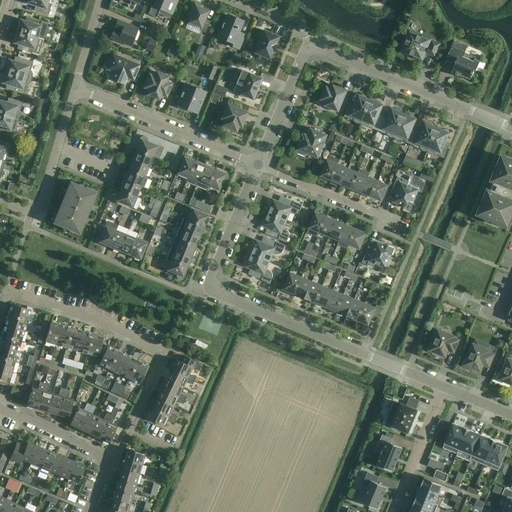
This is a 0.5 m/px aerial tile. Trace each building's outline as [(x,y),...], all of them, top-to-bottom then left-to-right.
[(23,0),(24,1),(25,2),(37,6),(36,11),(48,14),(51,4),(48,3),(48,0),(23,0)] [(151,5),(147,14),(156,18),(157,14),(161,15),(169,19),(171,14),(176,0),(155,0),(153,6),(151,5)] [(205,33),(210,21),(204,19),(208,11),(201,8),(202,5),(193,1),(187,16),(189,17),(187,23),(200,28),(199,30),(205,33)] [(237,33),(242,22),(226,15),(223,23),(222,23),(220,27),(221,28),(218,37),(229,41),(227,44),(238,48),(243,35),(237,33)] [(17,31),(36,37),(39,26),(40,21),(28,17),(27,23),(19,20),(17,26),(18,27),(17,31)] [(257,18),(254,25),(260,27),(263,21),(257,18)] [(130,47),(138,28),(117,19),(109,38),(130,47)] [(273,52),(276,45),(275,44),(278,37),(263,30),(254,52),(258,54),(257,56),(258,58),(262,59),(264,58),(264,57),(269,59),(272,51),(273,52)] [(33,48),(36,37),(17,31),(15,36),(14,36),(12,42),(20,44),(19,50),(31,53),(32,48),(33,48)] [(434,55),(438,44),(416,35),(414,32),(412,31),(410,31),(408,33),(407,35),(408,38),(403,51),(421,58),(424,51),(434,55)] [(152,51),(156,40),(150,37),(145,49),(152,51)] [(476,70),(479,61),(474,59),(475,57),(465,53),(467,46),(454,41),(446,60),(455,64),(452,72),(456,73),(456,74),(456,76),(458,76),(460,75),(470,79),(474,69),(476,70)] [(199,60),(204,47),(198,45),(193,57),(199,60)] [(231,59),(238,62),(240,55),(234,53),(231,59)] [(132,79),(138,66),(112,55),(106,68),(112,71),(109,78),(123,84),(126,77),(132,79)] [(5,71),(31,79),(31,77),(32,76),(31,74),(31,72),(30,70),(32,62),(17,57),(15,63),(7,60),(5,66),(7,66),(5,71)] [(211,79),(216,68),(209,65),(204,76),(211,79)] [(252,100),(261,78),(241,70),(233,92),(252,100)] [(30,80),(31,79),(5,71),(4,76),(3,76),(1,82),(9,84),(7,89),(23,94),(25,85),(27,85),(29,84),(30,82),(30,80)] [(165,81),(167,77),(156,72),(154,77),(149,74),(143,87),(149,90),(147,94),(158,99),(160,94),(165,97),(171,84),(165,81)] [(197,114),(205,92),(184,83),(175,105),(180,107),(180,108),(191,113),(191,111),(197,114)] [(211,92),(213,92),(221,96),(222,96),(224,89),(216,85),(214,84),(211,92)] [(346,91),(333,86),(332,89),(326,87),(321,99),(327,102),(325,105),(328,106),(328,109),(329,110),(331,111),(334,111),(336,110),(338,111),(346,91)] [(213,93),(210,100),(216,102),(219,96),(213,93)] [(361,123),(370,101),(366,99),(366,98),(365,96),(364,95),(363,95),(361,95),(359,95),(354,107),(349,105),(344,117),(354,121),(355,122),(356,123),(358,123),(359,124),(361,123)] [(0,114),(14,119),(17,119),(18,118),(19,117),(19,114),(19,113),(19,112),(22,102),(10,98),(8,103),(0,101),(0,114)] [(377,131),(382,119),(377,117),(382,104),(381,103),(380,102),(379,101),(377,101),(375,101),(375,103),(370,101),(361,123),(361,124),(362,125),(363,126),(365,126),(366,127),(368,127),(377,131)] [(241,127),(247,112),(226,104),(220,118),(223,120),(221,125),(235,131),(238,125),(241,127)] [(394,137),(404,115),(399,113),(399,112),(398,110),(397,109),(396,109),(394,108),(393,109),(387,121),(382,119),(377,131),(387,135),(388,136),(389,137),(391,137),(392,137),(394,137)] [(12,125),(14,119),(0,114),(0,127),(1,128),(0,131),(0,133),(12,136),(15,126),(12,125)] [(411,144),(416,133),(410,131),(415,118),(414,117),(413,116),(412,115),(410,115),(409,115),(408,117),(404,115),(394,137),(395,139),(396,140),(398,140),(399,140),(401,140),(411,144)] [(427,151),(437,128),(432,127),(433,125),(432,124),(430,123),(429,123),(427,122),(426,123),(421,135),(416,133),(411,144),(420,148),(421,150),(422,151),(424,151),(426,151),(427,151)] [(327,136),(320,133),(320,132),(311,128),(308,135),(304,134),(304,135),(302,134),(300,140),(301,141),(300,143),(299,144),(298,146),(298,148),(298,150),(299,150),(297,153),(305,156),(306,153),(318,158),(325,142),(324,142),(327,136)] [(437,128),(427,151),(428,153),(430,154),(431,154),(433,154),(434,154),(444,158),(449,147),(443,144),(449,132),(448,131),(446,130),(445,129),(444,129),(442,129),(441,130),(437,128)] [(136,150),(152,157),(152,156),(158,159),(157,158),(161,148),(146,142),(147,141),(147,139),(146,138),(145,137),(144,136),(142,136),(140,137),(139,138),(136,145),(138,146),(136,150)] [(0,160),(4,161),(2,160),(4,153),(7,154),(10,144),(0,141),(0,160)] [(148,167),(152,157),(136,150),(135,154),(133,154),(131,160),(148,167)] [(170,164),(176,167),(180,156),(174,154),(170,164)] [(187,177),(194,161),(189,160),(190,158),(184,156),(176,174),(186,179),(187,179),(188,177),(187,177)] [(338,165),(340,160),(330,157),(328,161),(322,175),(332,179),(338,165)] [(511,160),(502,157),(498,166),(499,167),(496,175),(494,175),(492,180),(495,181),(490,191),(488,190),(478,214),(486,217),(486,216),(501,222),(500,223),(508,226),(511,215),(511,160)] [(143,176),(148,167),(131,160),(128,165),(130,166),(128,170),(143,176)] [(197,182),(204,164),(199,162),(198,163),(194,161),(187,177),(188,177),(187,179),(186,179),(185,181),(195,186),(197,182)] [(206,190),(207,186),(214,170),(210,168),(210,167),(204,164),(197,182),(195,186),(206,190)] [(348,169),(338,165),(332,179),(342,183),(348,169)] [(358,173),(348,169),(342,183),(352,187),(358,173)] [(139,186),(143,176),(128,170),(126,174),(125,174),(122,179),(139,186)] [(214,170),(207,186),(218,191),(222,180),(224,180),(226,180),(227,179),(228,177),(228,175),(227,174),(226,173),(218,170),(218,171),(214,170)] [(367,177),(368,177),(358,173),(352,187),(362,191),(367,177)] [(411,210),(413,203),(412,203),(418,190),(407,186),(409,181),(397,176),(397,177),(392,189),(398,191),(393,202),(404,206),(404,207),(411,210)] [(378,181),(368,177),(367,177),(362,191),(372,195),(378,181)] [(135,196),(139,186),(122,179),(120,185),(122,186),(120,190),(135,196)] [(378,181),(372,195),(381,199),(387,185),(378,181)] [(78,233),(95,193),(69,182),(53,223),(78,233)] [(137,197),(135,196),(120,190),(118,194),(116,194),(114,200),(133,208),(137,197)] [(269,213),(286,220),(289,212),(293,214),(295,214),(297,214),(299,212),(300,210),(302,205),(294,201),(294,202),(283,197),(280,203),(273,200),(270,206),(271,207),(269,213)] [(108,201),(105,208),(112,211),(115,204),(108,201)] [(200,202),(198,208),(208,213),(211,206),(200,202)] [(187,220),(203,226),(204,222),(206,222),(208,218),(206,217),(207,215),(191,208),(186,219),(187,220)] [(282,228),(286,220),(269,213),(266,219),(265,219),(262,225),(270,228),(267,235),(278,239),(287,243),(289,237),(289,235),(289,233),(288,231),(286,230),(282,228)] [(320,232),(325,218),(316,214),(310,228),(307,233),(317,237),(320,232)] [(329,236),(335,222),(325,218),(320,232),(329,236)] [(201,230),(203,226),(187,220),(186,219),(182,229),(200,237),(203,230),(201,230)] [(115,231),(116,230),(117,225),(106,221),(105,225),(101,236),(98,235),(97,236),(96,236),(95,237),(95,238),(95,240),(95,242),(96,243),(97,243),(104,246),(105,244),(109,246),(115,231)] [(339,240),(345,226),(335,222),(329,236),(339,240)] [(339,240),(337,245),(347,249),(349,244),(355,230),(345,226),(339,240)] [(197,243),(200,237),(182,229),(178,239),(194,246),(196,242),(197,243)] [(118,252),(126,234),(116,230),(115,231),(109,246),(113,248),(112,250),(118,252)] [(364,234),(355,230),(349,244),(359,248),(364,234)] [(135,239),(136,237),(135,237),(135,238),(126,234),(118,252),(124,254),(125,253),(129,254),(135,239)] [(135,239),(129,254),(133,256),(132,258),(138,260),(146,241),(136,237),(135,239)] [(252,254),(269,261),(272,253),(276,255),(278,255),(280,254),(282,253),(283,251),(285,245),(277,242),(266,238),(263,244),(256,241),(253,247),(254,248),(252,254)] [(193,250),(194,246),(178,239),(174,249),(192,257),(194,250),(193,250)] [(387,247),(376,242),(372,252),(367,250),(362,262),(361,263),(373,268),(375,263),(385,268),(391,255),(392,255),(395,248),(388,246),(387,247)] [(192,257),(174,249),(169,247),(165,257),(170,259),(186,266),(188,262),(189,263),(192,257)] [(266,269),(269,261),(252,254),(249,260),(248,260),(246,266),(253,269),(251,275),(261,280),(270,283),(272,278),(272,276),(272,273),(271,272),(269,270),(266,269)] [(185,270),(186,266),(170,259),(165,269),(176,274),(175,276),(176,278),(177,279),(179,280),(181,280),(182,279),(183,278),(186,270),(185,270)] [(294,295),(301,278),(291,273),(285,288),(287,289),(288,293),(294,295)] [(306,297),(312,282),(301,278),(294,295),(299,297),(303,296),(306,297)] [(315,304),(322,286),(312,282),(306,297),(308,298),(310,302),(315,304)] [(281,286),(276,284),(273,292),(278,294),(281,286)] [(326,306),(333,290),(322,286),(315,304),(320,306),(324,305),(326,306)] [(338,308),(343,295),(333,290),(326,306),(329,307),(330,310),(336,313),(338,308)] [(350,308),(354,299),(343,295),(338,308),(336,313),(341,315),(344,313),(348,314),(350,308)] [(362,308),(365,303),(354,299),(350,308),(348,314),(350,315),(351,319),(357,322),(362,308)] [(362,308),(357,322),(362,324),(366,322),(368,323),(371,316),(377,319),(379,313),(383,305),(377,302),(375,308),(365,303),(362,308)] [(7,315),(27,321),(30,310),(11,304),(7,315)] [(24,331),(27,321),(7,315),(4,325),(24,331)] [(469,316),(467,322),(473,324),(476,318),(469,316)] [(55,345),(61,325),(50,322),(44,342),(55,345)] [(21,341),(24,331),(4,325),(1,336),(21,341)] [(65,348),(72,328),(61,325),(55,345),(65,348)] [(76,352),(82,331),(72,328),(65,348),(76,352)] [(454,352),(459,340),(453,337),(453,336),(438,330),(432,345),(430,344),(428,350),(438,355),(438,353),(445,356),(448,349),(454,352)] [(86,355),(93,334),(82,331),(76,352),(86,355)] [(93,334),(86,355),(97,358),(103,337),(93,334)] [(0,346),(18,352),(21,341),(1,336),(0,340),(0,346)] [(196,339),(194,343),(205,348),(207,345),(196,339)] [(499,339),(495,346),(503,350),(506,342),(499,339)] [(489,366),(494,354),(488,352),(489,351),(473,344),(467,359),(466,359),(463,365),(473,369),(473,368),(480,371),(483,364),(489,366)] [(0,357),(15,362),(18,352),(0,346),(0,357)] [(108,370),(118,351),(108,347),(99,365),(108,370)] [(118,375),(127,356),(118,351),(108,370),(118,375)] [(511,355),(510,354),(502,374),(501,373),(498,380),(508,384),(509,383),(511,384),(511,355)] [(30,378),(36,357),(33,356),(26,377),(30,378)] [(128,379),(137,361),(127,356),(118,375),(128,379)] [(170,370),(193,381),(194,381),(197,382),(199,378),(195,377),(189,374),(192,369),(194,370),(196,370),(198,369),(199,367),(199,365),(197,363),(182,356),(179,362),(175,360),(170,370)] [(0,369),(12,373),(15,362),(0,357),(0,369)] [(137,361),(128,379),(138,384),(147,366),(137,361)] [(42,365),(40,372),(46,374),(48,367),(42,365)] [(48,367),(46,374),(47,375),(53,376),(55,369),(49,367),(48,367)] [(0,380),(8,383),(12,373),(0,369),(0,380)] [(192,384),(193,381),(170,370),(166,379),(183,388),(186,381),(192,384)] [(180,393),(183,388),(166,379),(161,389),(184,400),(186,396),(180,393)] [(37,409),(44,383),(39,382),(37,390),(31,388),(26,406),(37,409)] [(47,412),(52,394),(46,393),(48,385),(44,383),(37,409),(47,412)] [(20,397),(21,391),(11,388),(10,394),(20,397)] [(57,415),(65,390),(60,388),(58,396),(52,394),(47,412),(57,415)] [(182,404),(184,400),(161,389),(157,399),(173,407),(176,401),(182,404)] [(65,390),(57,415),(68,418),(73,400),(67,399),(69,391),(65,390)] [(389,414),(386,422),(392,425),(392,426),(408,432),(417,410),(416,409),(419,401),(410,397),(406,405),(401,403),(401,404),(396,417),(389,414)] [(170,413),(173,407),(157,399),(152,409),(174,420),(177,415),(170,413)] [(78,407),(69,424),(79,429),(91,405),(86,403),(83,409),(78,407)] [(91,405),(79,429),(89,434),(98,416),(92,413),(95,407),(91,405)] [(110,414),(98,438),(109,443),(117,426),(111,423),(115,416),(118,409),(114,407),(110,414)] [(173,423),(174,420),(152,409),(147,418),(164,427),(167,420),(173,423)] [(98,416),(89,434),(98,438),(110,414),(106,412),(103,419),(98,416)] [(453,423),(443,448),(457,453),(457,454),(459,449),(467,429),(464,427),(463,428),(453,423)] [(467,429),(459,449),(472,454),(481,434),(480,434),(480,435),(470,431),(471,430),(467,429)] [(472,454),(470,459),(484,465),(494,440),(491,438),(490,439),(481,435),(481,434),(472,454)] [(385,444),(376,465),(392,472),(402,447),(390,443),(392,439),(385,436),(382,435),(380,441),(385,444)] [(494,440),(484,465),(498,470),(508,446),(497,442),(498,441),(494,440)] [(30,463),(37,446),(27,442),(25,446),(20,459),(21,459),(30,463)] [(20,459),(25,446),(16,443),(9,459),(20,464),(21,459),(20,459)] [(39,467),(46,450),(37,446),(30,463),(39,467)] [(125,460),(142,465),(145,454),(128,449),(125,460)] [(39,467),(48,471),(55,454),(46,450),(39,467)] [(58,475),(65,458),(55,454),(48,471),(58,475)] [(68,479),(75,462),(65,458),(58,475),(68,479)] [(139,474),(142,465),(125,460),(122,469),(139,474)] [(75,462),(68,479),(78,483),(85,466),(75,462)] [(136,485),(139,474),(122,469),(119,480),(136,485)] [(436,470),(433,477),(445,482),(448,475),(436,470)] [(367,483),(358,505),(374,511),(383,489),(372,484),(375,478),(364,473),(361,480),(367,483)] [(424,477),(420,487),(438,494),(442,485),(424,477)] [(133,494),(136,485),(119,480),(116,489),(133,494)] [(420,487),(417,496),(434,503),(438,494),(420,487)] [(511,511),(511,490),(505,488),(502,495),(508,498),(503,510),(506,511),(511,511)] [(130,504),(133,494),(116,489),(113,499),(120,501),(130,504)] [(34,490),(32,495),(37,498),(40,492),(34,490)] [(417,496),(413,506),(427,511),(434,511),(438,505),(434,504),(434,503),(417,496)] [(0,511),(10,511),(15,503),(6,499),(0,510),(0,511)] [(127,511),(130,504),(120,501),(113,499),(110,508),(120,511),(121,511),(127,511)] [(21,511),(24,507),(15,503),(10,511),(21,511)]
